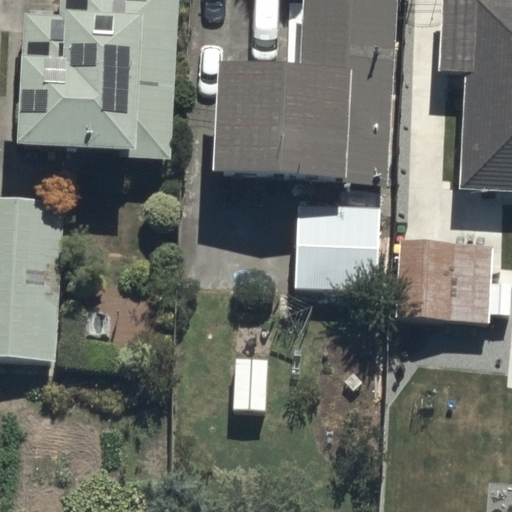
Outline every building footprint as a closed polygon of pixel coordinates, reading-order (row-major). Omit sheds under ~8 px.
[(170,187),(177,3),(89,0),(61,0),(60,42),(25,41),(20,193),(136,197),(136,186),(170,187)] [(389,211),(396,16),(305,13),(301,109),(216,106),(212,213),(346,218),(346,209),(389,211)] [(511,17),(444,15),(441,96),(466,97),(462,210),(511,212),(511,17)] [(0,223),(0,378),(51,383),(64,229),(0,223)] [(294,307),(375,310),(377,310),(380,225),(354,224),(297,223),(294,307)] [(492,265),(401,261),(398,339),(489,342),(489,330),(510,331),(511,299),(491,298),(492,265)] [(320,437),(373,438),(376,361),(322,360),(320,437)] [(235,425),(266,426),(268,368),(236,367),(235,425)]
